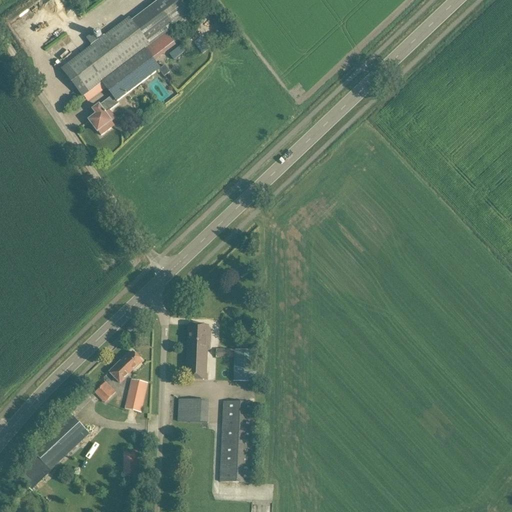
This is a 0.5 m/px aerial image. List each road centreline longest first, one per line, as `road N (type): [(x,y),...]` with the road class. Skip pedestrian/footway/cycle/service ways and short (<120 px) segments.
road 1 (secondary): [(167,274),(458,0)]
road 2 (unclassified): [(0,47),(167,274)]
road 3 (unclassified): [(155,511),(164,321),(145,293)]
road 4 (secondary): [(0,441),(145,293)]
